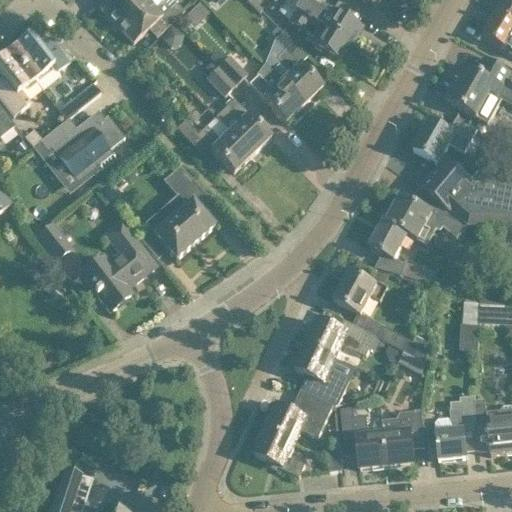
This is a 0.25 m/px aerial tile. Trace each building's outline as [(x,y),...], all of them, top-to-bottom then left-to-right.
[(112,0),(100,12),(117,29),(146,2),(144,0),(112,0)] [(177,4),(173,0),(147,0),(146,2),(117,29),(133,47),(153,28),(161,37),(184,15),(175,6),(177,4)] [(357,0),(374,10),(380,0),(357,0)] [(511,0),(505,0),(497,15),(511,24),(511,0)] [(302,3),(295,14),(351,48),(361,31),(344,20),(332,12),(328,19),(302,3)] [(199,8),(192,15),(200,24),(207,17),(199,8)] [(340,65),(351,48),(295,14),(289,24),(315,40),(311,47),(323,55),(340,65)] [(511,55),(511,24),(497,15),(483,39),(511,55)] [(166,35),(164,44),(171,52),(181,49),(183,38),(177,32),(171,29),(166,35)] [(277,30),(272,35),(277,41),(282,35),(277,30)] [(290,76),(281,85),(304,108),(323,90),(309,76),(300,67),(307,60),(283,35),(282,35),(277,41),(274,43),(284,54),(276,61),(290,76)] [(53,69),(57,76),(73,64),(51,41),(39,50),(29,38),(10,52),(35,84),(53,69)] [(35,84),(10,52),(0,60),(0,78),(2,81),(0,82),(0,102),(2,106),(14,120),(30,107),(20,95),(35,84)] [(228,60),(217,71),(235,90),(247,79),(228,60)] [(458,81),(446,103),(463,113),(478,122),(488,127),(502,102),(511,107),(511,76),(490,64),(486,62),(484,61),(483,64),(477,74),(477,75),(462,67),(455,80),(458,81)] [(210,66),(201,75),(207,81),(216,72),(210,66)] [(262,103),(271,112),(285,126),(304,108),(281,85),(264,67),(256,78),(257,80),(249,88),(263,103),(262,103)] [(224,100),(235,90),(217,71),(216,72),(207,81),(206,82),(224,100)] [(60,103),(54,109),(66,124),(68,123),(78,115),(101,97),(93,87),(70,105),(65,109),(60,103)] [(215,120),(223,129),(252,158),(271,140),(257,126),(248,117),(233,103),(215,120)] [(0,141),(14,130),(0,111),(0,141)] [(102,173),(106,169),(116,161),(110,154),(124,142),(107,120),(104,122),(102,120),(92,119),(76,132),(68,123),(66,124),(53,135),(41,144),(39,145),(47,156),(51,153),(78,186),(99,169),(102,173)] [(206,129),(198,137),(212,152),(211,153),(233,176),(252,158),(223,129),(215,120),(206,129)] [(418,138),(411,150),(414,152),(413,154),(435,166),(438,167),(449,147),(465,156),(477,134),(469,129),(467,128),(457,122),(449,136),(436,129),(429,125),(428,128),(427,129),(421,140),(418,138)] [(185,124),(176,132),(180,136),(188,144),(196,136),(190,129),(185,124)] [(32,151),(39,145),(41,144),(33,134),(24,141),(32,151)] [(23,142),(14,149),(21,159),(31,151),(23,142)] [(447,163),(442,169),(435,177),(422,192),(436,204),(446,212),(467,232),(511,231),(511,177),(489,170),(474,186),(460,174),(447,163)] [(153,237),(176,264),(215,230),(198,211),(210,201),(179,169),(163,184),(185,210),(153,237)] [(103,189),(102,197),(109,202),(115,198),(116,191),(110,186),(103,189)] [(0,216),(12,208),(0,193),(0,216)] [(387,226),(409,238),(418,243),(432,217),(401,200),(387,226)] [(446,212),(438,220),(435,223),(444,231),(458,242),(467,232),(446,212)] [(370,251),(395,264),(409,238),(387,226),(384,224),(370,251)] [(156,270),(143,254),(121,226),(106,238),(120,257),(108,267),(103,261),(81,278),(98,300),(110,316),(132,299),(127,292),(156,270)] [(55,265),(71,252),(52,227),(36,239),(55,265)] [(405,267),(402,280),(419,285),(419,283),(423,271),(405,267)] [(377,290),(349,275),(334,304),(361,319),(371,301),(381,306),(389,292),(378,287),(377,290)] [(480,308),(480,328),(504,329),(511,329),(511,311),(481,303),(480,308)] [(462,328),(480,328),(480,308),(462,308),(462,328)] [(368,360),(377,341),(343,323),(338,333),(318,324),(306,348),(336,362),(342,349),(368,360)] [(383,330),(377,341),(417,363),(427,368),(428,355),(428,353),(414,346),(383,330)] [(480,331),(462,330),(461,330),(459,356),(478,357),(480,331)] [(330,376),(336,362),(306,348),(295,373),(315,382),(309,395),(335,408),(335,409),(337,409),(339,410),(350,385),(330,376)] [(417,363),(414,368),(416,375),(422,378),(427,368),(417,363)] [(278,409),(266,434),(296,448),(302,434),(319,442),(335,409),(335,408),(309,395),(298,419),(278,409)] [(449,406),(450,413),(451,421),(439,422),(435,426),(437,445),(439,465),(468,462),(465,436),(477,434),(474,400),(460,401),(460,405),(449,406)] [(499,415),(486,416),(487,426),(487,427),(490,455),(490,460),(511,457),(511,409),(503,411),(499,415)] [(360,473),(388,470),(384,439),(369,440),(367,420),(355,421),(354,411),(341,414),(345,452),(358,451),(360,473)] [(383,426),(384,439),(388,470),(414,467),(412,445),(425,444),(422,416),(401,417),(397,425),(383,426)] [(306,469),(289,461),(296,448),(266,434),(255,458),(279,470),(278,471),(300,481),(306,469)] [(327,454),(327,456),(330,476),(342,475),(340,452),(327,454)] [(109,511),(100,509),(98,511),(82,511),(93,483),(82,479),(82,478),(64,472),(50,511),(109,511)]
